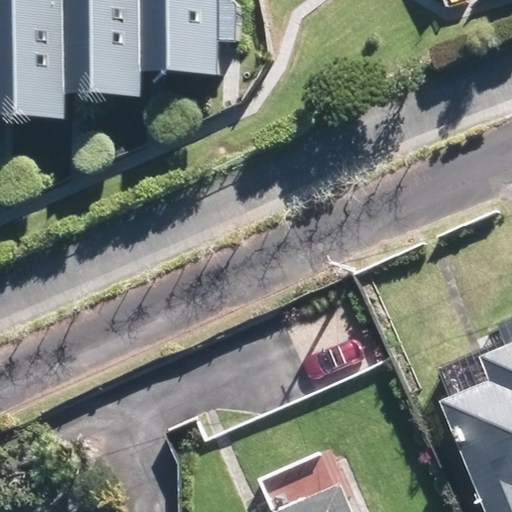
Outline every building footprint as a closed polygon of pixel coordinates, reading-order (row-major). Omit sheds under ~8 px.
[(15,0),(0,0),(0,133),(4,134),(15,0)] [(91,0),(17,0),(8,108),(81,114),(91,0)] [(166,0),(92,0),(84,89),(158,96),(166,0)] [(241,0),(167,0),(161,69),(235,75),(241,0)] [(511,368),(511,385),(463,404),(504,511),(511,511),(511,361),(510,362),(511,368)] [(366,511),(360,497),(324,511),(366,511)]
